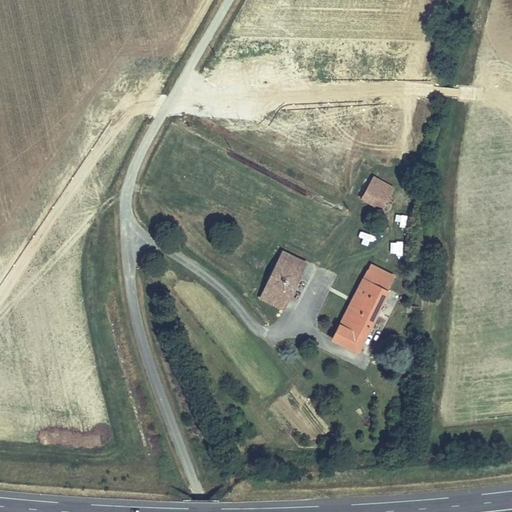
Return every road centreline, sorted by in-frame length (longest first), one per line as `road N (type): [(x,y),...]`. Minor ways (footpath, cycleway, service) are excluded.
road 1 (unclassified): [(204,511),(133,302),(124,198),(129,169),(226,0)]
road 2 (motorway): [(511,500),(382,511)]
